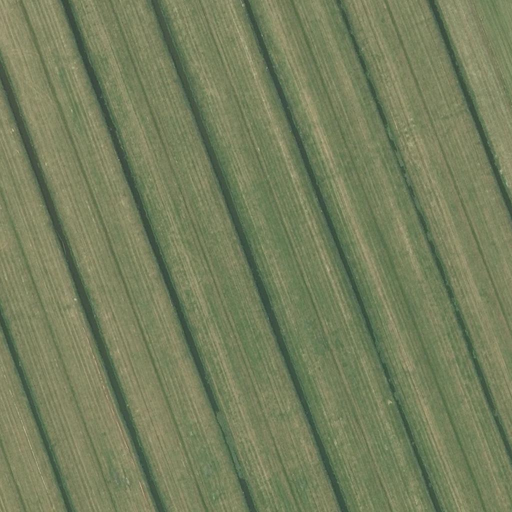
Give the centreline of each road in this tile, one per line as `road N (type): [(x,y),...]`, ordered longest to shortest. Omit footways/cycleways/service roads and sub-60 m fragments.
road 1 (track): [(79,0),(281,511)]
road 2 (track): [(455,511),(257,0)]
